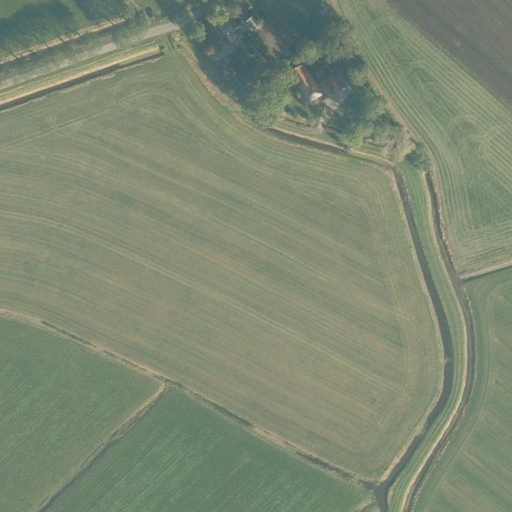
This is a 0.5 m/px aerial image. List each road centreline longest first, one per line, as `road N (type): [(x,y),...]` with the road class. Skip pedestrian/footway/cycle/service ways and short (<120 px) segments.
road 1 (track): [(394,511),(402,484),(451,405),(455,330),(399,163),(311,133)]
road 2 (unclassified): [(0,86),(178,22)]
road 3 (unclassified): [(311,133),(251,108),(178,22)]
